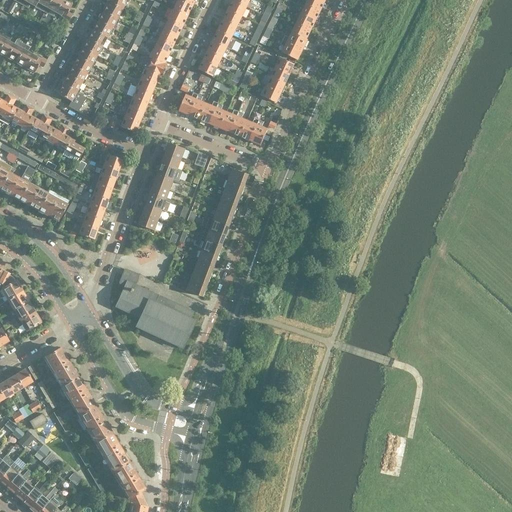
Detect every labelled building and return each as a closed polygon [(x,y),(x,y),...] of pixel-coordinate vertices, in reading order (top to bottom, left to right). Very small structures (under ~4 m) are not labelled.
[(26,0),(23,6),(27,8),(29,4),(35,7),(37,3),(38,0),(26,0)] [(38,0),(37,3),(35,7),(43,12),(45,8),(49,0),(38,0)] [(45,8),(43,12),(47,15),(50,10),(54,13),(61,0),(49,0),(45,8)] [(63,0),(61,0),(54,13),(60,16),(60,17),(61,17),(64,18),(63,19),(68,22),(72,15),(67,12),(72,5),(63,0)] [(107,0),(106,2),(108,3),(123,9),(125,2),(127,3),(127,0),(107,0)] [(192,5),(180,0),(176,0),(171,9),(186,17),(192,5)] [(321,0),(307,0),(305,4),(319,11),(324,2),(321,0)] [(232,1),(227,11),(242,18),(247,8),(232,1)] [(13,3),(7,14),(11,16),(17,6),(13,3)] [(108,3),(103,12),(117,20),(120,14),(122,16),(125,10),(123,9),(108,3)] [(305,4),(301,14),(315,21),(319,11),(305,4)] [(273,9),(268,6),(263,16),(268,19),(273,9)] [(186,17),(171,9),(166,20),(181,27),(186,17)] [(227,11),(223,20),(237,27),(242,18),(227,11)] [(115,23),(117,20),(103,12),(98,21),(112,29),(115,23)] [(275,12),(270,21),(275,24),(280,15),(275,12)] [(310,30),(315,21),(301,14),(298,19),(294,17),(292,21),(296,23),(310,30)] [(268,19),(263,16),(258,26),(263,28),(268,19)] [(166,20),(162,29),(177,36),(181,27),(166,20)] [(223,20),(218,29),(218,31),(232,38),(233,36),(237,27),(223,20)] [(110,33),(112,29),(98,21),(93,30),(107,38),(107,37),(110,33)] [(270,21),(265,32),(270,34),(275,24),(270,21)] [(296,23),(291,32),(306,39),(310,30),(296,23)] [(18,36),(22,30),(23,28),(19,25),(14,33),(18,36)] [(263,28),(258,26),(253,35),(259,38),(263,28)] [(162,29),(157,39),(172,46),(177,36),(162,29)] [(93,30),(88,39),(102,47),(102,46),(105,42),(106,43),(109,38),(107,37),(107,38),(93,30)] [(242,44),(231,39),(217,32),(212,42),(227,49),(229,50),(237,53),(242,44)] [(265,32),(260,43),(265,45),(270,34),(265,32)] [(284,36),(282,40),(302,50),(307,40),(306,39),(291,32),(289,38),(284,36)] [(5,39),(0,46),(0,54),(6,58),(14,44),(13,44),(9,41),(11,37),(6,34),(4,38),(5,39)] [(156,43),(153,49),(167,55),(172,46),(157,39),(154,37),(152,41),(156,43)] [(6,58),(15,63),(25,45),(16,39),(13,44),(14,44),(6,58)] [(88,39),(83,48),(97,56),(99,51),(101,52),(104,47),(102,46),(102,47),(88,39)] [(284,47),(281,52),(297,60),(302,50),(282,40),(280,45),(284,47)] [(212,42),(208,51),(222,58),(224,54),(227,55),(229,50),(227,49),(212,42)] [(25,45),(15,63),(24,68),(32,54),(27,51),(30,47),(25,44),(25,45)] [(83,48),(78,57),(92,65),(91,66),(93,67),(96,62),(94,61),(97,56),(83,48)] [(149,58),(151,59),(163,64),(167,55),(153,49),(148,58),(149,58)] [(208,51),(203,60),(217,67),(222,58),(208,51)] [(258,60),(261,54),(256,51),(252,58),(258,60)] [(32,54),(24,68),(33,73),(38,65),(42,68),(46,60),(42,58),(41,58),(38,57),(37,57),(32,54)] [(78,57),(73,66),(87,74),(86,75),(88,76),(90,71),(89,70),(91,66),(92,65),(78,57)] [(274,60),(271,66),(275,67),(289,74),(294,64),(279,58),(277,62),(274,60)] [(151,59),(146,70),(158,75),(159,75),(161,76),(166,65),(163,64),(151,59)] [(203,60),(198,70),(213,77),(217,67),(203,60)] [(125,61),(120,70),(125,72),(130,63),(125,61)] [(285,83),(289,74),(275,67),(271,66),(269,65),(265,75),(270,77),(285,83)] [(73,66),(68,76),(82,83),(81,84),(83,85),(86,80),(84,79),(86,75),(87,74),(73,66)] [(143,69),(140,78),(155,84),(158,75),(146,70),(143,69)] [(120,70),(116,79),(121,81),(125,72),(120,70)] [(239,80),(240,77),(234,75),(232,80),(230,79),(229,83),(236,86),(239,80)] [(265,75),(261,84),(281,93),(285,83),(270,77),(265,75)] [(68,76),(63,85),(76,92),(76,93),(78,94),(80,89),(79,88),(81,84),(82,83),(68,76)] [(140,78),(135,87),(151,94),(155,84),(140,78)] [(76,92),(63,85),(57,94),(71,102),(69,107),(78,112),(85,98),(76,93),(76,92)] [(135,87),(131,97),(146,104),(151,94),(135,87)] [(266,87),(262,96),(262,97),(276,103),(281,93),(266,87)] [(191,97),(186,95),(179,111),(189,116),(198,95),(193,93),(191,97)] [(0,99),(0,115),(1,116),(10,97),(7,95),(3,102),(0,99)] [(198,95),(189,116),(200,120),(206,104),(200,101),(202,97),(198,95)] [(13,99),(10,97),(1,116),(0,117),(0,121),(7,125),(9,121),(16,109),(12,106),(15,100),(13,99)] [(127,107),(142,113),(146,104),(131,97),(127,107)] [(206,104),(200,120),(210,124),(218,103),(213,102),(212,106),(206,104)] [(218,103),(210,124),(220,128),(227,112),(221,109),(222,105),(218,103)] [(21,112),(16,109),(9,121),(11,122),(10,123),(16,127),(17,125),(19,126),(29,107),(25,105),(21,112)] [(29,107),(19,126),(20,127),(19,128),(25,132),(26,130),(27,131),(34,119),(29,116),(33,110),(29,107)] [(127,107),(123,117),(138,123),(142,113),(127,107)] [(227,112),(220,128),(230,133),(239,112),(234,110),(232,114),(227,112)] [(239,112),(230,133),(240,137),(247,120),(241,118),(243,114),(239,112)] [(27,131),(25,135),(35,140),(37,136),(47,118),(43,115),(39,122),(34,119),(27,131)] [(121,122),(120,124),(119,127),(134,133),(138,123),(123,117),(119,115),(117,120),(121,122)] [(47,118),(37,136),(39,137),(38,139),(43,142),(44,140),(46,141),(52,129),(48,126),(51,120),(47,118)] [(247,120),(240,137),(250,141),(259,120),(254,118),(252,123),(247,120)] [(259,120),(250,141),(261,145),(268,129),(261,126),(263,122),(259,120)] [(52,129),(46,141),(47,142),(46,143),(52,147),(53,145),(54,146),(65,127),(61,125),(57,132),(52,129)] [(65,127),(54,146),(56,147),(55,148),(61,152),(62,150),(64,151),(70,139),(66,136),(69,130),(65,127)] [(1,136),(0,137),(0,140),(8,145),(10,141),(1,136)] [(64,151),(61,155),(76,163),(78,159),(83,149),(72,143),(74,141),(70,139),(64,151)] [(10,141),(8,145),(17,150),(19,146),(10,141)] [(169,143),(165,152),(181,159),(185,149),(169,143)] [(19,146),(17,150),(27,155),(29,151),(19,146)] [(29,151),(27,155),(35,160),(38,156),(29,151)] [(165,152),(161,163),(178,169),(181,159),(165,152)] [(199,152),(195,164),(204,168),(208,156),(199,152)] [(13,163),(16,158),(10,154),(9,154),(7,157),(9,161),(13,163)] [(103,165),(118,171),(122,161),(107,155),(105,160),(100,158),(98,163),(103,165)] [(0,187),(12,166),(0,159),(0,187)] [(161,163),(158,172),(174,179),(178,169),(161,163)] [(115,180),(118,171),(103,165),(101,170),(99,175),(115,180)] [(0,189),(18,200),(27,183),(34,170),(28,167),(22,179),(8,172),(0,187),(0,189)] [(62,167),(59,172),(68,178),(71,172),(62,167)] [(232,169),(228,180),(245,186),(249,175),(232,169)] [(158,172),(154,182),(170,188),(174,179),(158,172)] [(57,175),(54,179),(61,183),(63,178),(57,175)] [(91,183),(96,185),(111,191),(115,180),(99,175),(98,179),(93,177),(91,183)] [(63,178),(61,183),(68,186),(70,182),(63,178)] [(228,180),(224,190),(240,196),(245,186),(228,180)] [(70,182),(68,186),(75,190),(77,186),(70,182)] [(154,182),(150,192),(167,198),(167,197),(170,188),(154,182)] [(27,183),(18,200),(37,210),(47,193),(27,183)] [(94,190),(92,195),(107,201),(111,191),(96,185),(91,183),(89,188),(94,190)] [(224,190),(221,200),(237,206),(240,196),(224,190)] [(170,202),(166,200),(167,198),(150,192),(146,204),(162,210),(166,212),(170,202)] [(57,221),(69,200),(55,193),(53,197),(47,193),(37,210),(57,221)] [(92,195),(89,205),(104,210),(107,201),(92,195)] [(221,200),(217,210),(233,216),(237,206),(221,200)] [(146,204),(142,215),(158,221),(162,210),(146,204)] [(89,205),(85,214),(101,220),(104,210),(89,205)] [(69,206),(65,213),(71,216),(74,209),(69,206)] [(180,217),(185,219),(189,209),(184,207),(180,217)] [(217,210),(213,220),(229,226),(233,216),(217,210)] [(196,214),(191,212),(187,221),(192,223),(196,214)] [(85,214),(82,225),(97,230),(101,220),(85,214)] [(158,221),(142,215),(138,224),(154,231),(158,221)] [(213,220),(209,231),(225,237),(229,226),(213,220)] [(82,225),(78,235),(93,240),(97,230),(82,225)] [(209,231),(206,240),(222,246),(225,237),(209,231)] [(178,236),(172,234),(169,241),(175,243),(178,236)] [(206,240),(202,249),(218,255),(222,246),(206,240)] [(202,249),(198,261),(214,267),(218,255),(202,249)] [(198,261),(194,272),(210,278),(214,267),(198,261)] [(124,286),(115,306),(139,318),(136,326),(137,327),(136,329),(140,331),(142,329),(176,345),(176,347),(180,349),(181,347),(182,348),(195,321),(190,319),(193,312),(148,291),(149,289),(145,287),(143,289),(135,285),(139,275),(127,270),(124,270),(123,271),(119,282),(119,283),(120,284),(124,286)] [(2,271),(0,274),(0,282),(2,284),(4,288),(14,282),(13,279),(11,277),(9,276),(10,274),(4,271),(4,272),(2,271)] [(194,272),(190,281),(206,288),(210,278),(194,272)] [(4,288),(1,289),(5,296),(0,298),(0,303),(4,302),(7,300),(22,291),(16,281),(14,282),(4,288)] [(206,288),(190,281),(187,291),(203,297),(206,288)] [(22,291),(7,300),(13,310),(28,302),(22,291)] [(28,302),(13,310),(19,321),(34,312),(28,302)] [(34,312),(19,321),(26,331),(40,322),(34,312)] [(4,334),(0,327),(0,346),(9,342),(6,337),(6,336),(4,334)] [(60,348),(44,358),(62,387),(77,377),(60,348)] [(25,369),(15,375),(23,388),(30,384),(30,383),(32,382),(29,377),(29,376),(28,374),(25,369)] [(15,375),(6,381),(13,394),(23,388),(15,375)] [(77,377),(62,387),(78,414),(94,405),(77,377)] [(6,381),(0,383),(0,393),(4,399),(13,394),(6,381)] [(36,401),(32,403),(36,411),(40,409),(36,401)] [(32,403),(28,406),(32,414),(36,411),(32,403)] [(94,405),(78,414),(96,444),(111,434),(94,405)] [(18,410),(19,412),(23,419),(28,416),(23,407),(18,410)] [(61,415),(65,423),(74,417),(70,410),(61,415)] [(23,419),(19,412),(11,416),(16,423),(23,419)] [(47,422),(42,414),(29,421),(34,430),(47,422)] [(15,426),(9,420),(4,425),(10,431),(15,426)] [(17,427),(11,433),(19,440),(25,434),(17,427)] [(25,434),(19,440),(26,446),(31,440),(25,434)] [(111,434),(96,444),(113,472),(128,462),(111,434)] [(33,440),(26,449),(33,454),(40,445),(33,440)] [(48,454),(41,448),(34,455),(41,462),(44,459),(48,454)] [(48,454),(44,459),(50,465),(54,460),(48,454)] [(1,460),(0,461),(0,477),(9,467),(13,462),(6,455),(1,460)] [(56,461),(54,463),(61,468),(62,466),(63,465),(57,460),(56,461)] [(128,462),(113,472),(128,498),(139,491),(144,488),(128,462)] [(5,486),(17,473),(24,465),(21,463),(14,471),(9,467),(0,477),(0,483),(0,484),(2,483),(5,486)] [(14,493),(25,480),(31,474),(27,471),(21,478),(17,473),(5,486),(6,487),(6,489),(8,490),(10,490),(14,493)] [(79,481),(72,474),(68,478),(76,485),(77,484),(79,481)] [(25,480),(14,493),(14,496),(16,497),(18,497),(21,500),(32,487),(25,481),(25,480)] [(86,486),(79,481),(77,484),(83,490),(86,486)] [(32,487),(21,500),(22,500),(22,502),(24,504),(26,504),(29,507),(41,494),(40,494),(48,485),(45,483),(37,492),(32,487)] [(41,494),(29,507),(30,509),(32,511),(34,511),(35,511),(39,511),(49,501),(48,501),(57,490),(54,487),(44,498),(41,494)] [(88,488),(83,492),(91,499),(95,495),(88,488)] [(139,491),(128,498),(130,503),(146,506),(140,493),(139,491)] [(49,501),(39,511),(52,511),(56,508),(63,499),(60,496),(53,505),(49,501)] [(145,511),(147,506),(146,506),(130,503),(128,511),(145,511)]
